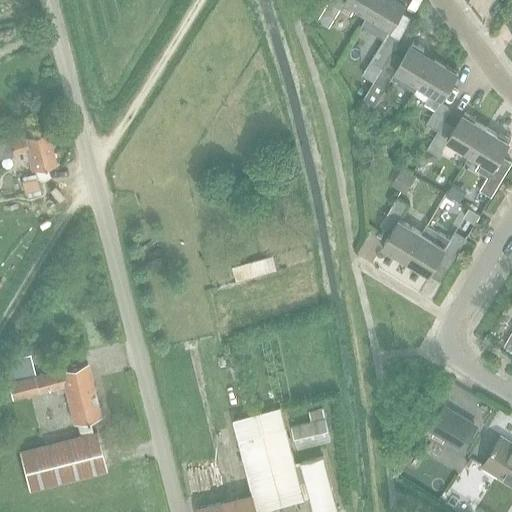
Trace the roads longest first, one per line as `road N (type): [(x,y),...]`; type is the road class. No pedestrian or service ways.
road 1 (unclassified): [(180,511),(47,0)]
road 2 (residential): [(511,221),(448,331),(450,353),(511,395)]
